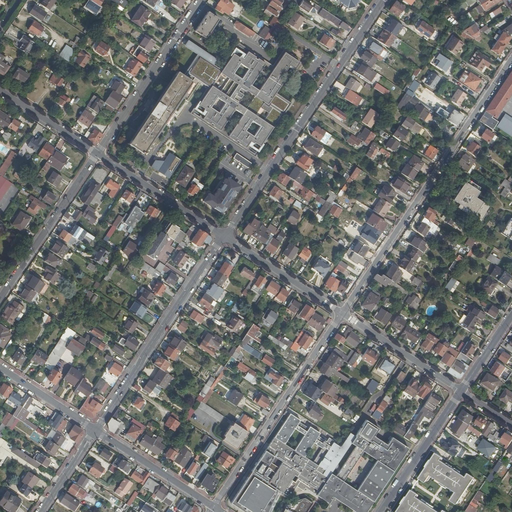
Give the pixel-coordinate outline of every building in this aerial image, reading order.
[(55,0),(44,0),(41,5),(45,7),(49,10),(55,0)] [(109,0),(109,2),(122,11),(124,9),(110,0),(109,0)] [(123,0),(110,0),(124,9),(126,5),(128,3),(123,0)] [(184,0),(172,0),(170,3),(179,9),(184,0)] [(220,0),(214,8),(222,14),(223,12),(226,13),(232,5),(227,1),(227,0),(220,0)] [(277,12),(268,6),(265,9),(266,9),(269,12),(276,17),(282,8),(279,6),(271,0),(271,1),(269,4),(278,10),(277,12)] [(308,12),(312,5),(304,0),(302,0),(298,5),(308,12)] [(475,0),(461,0),(455,4),(459,10),(475,0)] [(486,0),(476,7),(480,13),(500,0),(486,0)] [(399,17),(405,7),(396,1),(390,10),(394,14),(399,17)] [(40,9),(35,5),(29,13),(41,21),(46,13),(43,11),(43,9),(41,8),(40,9)] [(149,12),(140,6),(130,21),(139,27),(143,22),(145,23),(148,18),(146,17),(149,12)] [(88,7),(83,14),(94,21),(98,16),(96,15),(98,13),(88,7)] [(502,11),(499,7),(492,12),(495,16),(502,11)] [(345,29),(348,25),(328,12),(322,8),(319,13),(324,17),(325,16),(339,26),(339,25),(345,29)] [(218,18),(208,11),(194,31),(205,38),(218,18)] [(297,29),(304,18),(295,11),(287,23),(297,29)] [(476,23),(469,12),(463,15),(470,27),(474,24),(476,23)] [(387,25),(384,29),(385,30),(395,37),(396,37),(399,33),(398,32),(400,29),(401,29),(403,26),(392,18),(389,21),(391,22),(388,26),(387,25)] [(277,20),(272,26),(273,27),(265,39),(269,42),(276,31),(279,33),(284,25),(277,20)] [(430,37),(436,29),(423,20),(417,28),(430,37)] [(34,34),(34,33),(39,36),(43,29),(39,26),(40,25),(34,21),(28,30),(34,34)] [(237,21),(235,24),(236,27),(250,37),(253,32),(237,21)] [(470,27),(463,31),(474,38),(479,34),(480,34),(484,31),(488,29),(486,25),(478,30),(474,24),(470,27)] [(511,24),(503,31),(504,31),(511,36),(511,24)] [(266,25),(259,35),(264,39),(271,28),(266,25)] [(378,41),(385,30),(384,29),(377,40),(378,41)] [(385,30),(378,41),(388,48),(395,37),(385,30)] [(463,31),(460,35),(471,42),(474,38),(463,31)] [(511,36),(504,31),(501,36),(508,41),(511,36)] [(319,42),(329,49),(335,41),(324,34),(319,42)] [(19,41),(22,44),(19,49),(24,53),(27,54),(34,43),(23,36),(19,41)] [(154,42),(145,36),(139,46),(146,51),(149,53),(152,47),(151,47),(154,42)] [(454,36),(446,48),(454,54),(459,46),(461,47),(464,43),(454,36)] [(508,41),(501,36),(498,40),(505,45),(508,41)] [(376,42),(372,40),(366,50),(372,54),(377,58),(381,60),(387,51),(377,44),(378,43),(376,41),(376,42)] [(494,45),(497,47),(502,50),(505,45),(498,40),(494,45)] [(109,47),(101,42),(95,50),(103,56),(109,47)] [(59,56),(70,62),(76,51),(65,45),(59,56)] [(497,47),(494,45),(491,50),(499,55),(502,50),(497,47)] [(138,46),(136,49),(132,55),(144,63),(148,56),(144,53),(146,51),(139,46),(138,46)] [(78,49),(81,51),(90,58),(92,55),(79,47),(78,49)] [(207,87),(194,108),(203,114),(200,118),(218,130),(232,108),(240,114),(226,135),(244,147),(248,141),(250,142),(249,144),(256,149),(287,102),(273,92),(285,75),(281,73),(288,63),(294,67),(298,60),(283,50),(258,88),(250,83),(264,61),(246,50),(243,54),(234,48),(221,68),(213,63),(215,59),(199,48),(184,71),(185,71),(182,75),(190,81),(193,78),(207,87)] [(80,57),(81,58),(77,63),(84,68),(90,58),(81,51),(78,56),(80,57)] [(361,58),(364,60),(362,62),(371,68),(377,58),(372,54),(371,55),(365,51),(361,58)] [(489,58),(479,52),(471,65),(480,71),(484,65),(489,58)] [(0,72),(4,76),(11,66),(3,61),(6,57),(0,53),(0,72)] [(436,65),(446,71),(452,62),(439,53),(436,58),(440,60),(436,65)] [(142,65),(133,59),(125,71),(126,72),(134,77),(142,65)] [(362,62),(356,72),(370,81),(377,72),(371,68),(362,62)] [(16,72),(13,77),(17,80),(19,81),(20,80),(23,82),(24,82),(26,78),(27,76),(18,70),(17,72),(16,72)] [(511,70),(502,86),(486,111),(493,116),(495,117),(506,101),(511,92),(511,70)] [(156,100),(153,98),(148,104),(170,118),(173,112),(170,110),(190,81),(176,71),(156,100)] [(432,89),(440,78),(430,72),(423,83),(432,89)] [(468,76),(463,73),(459,79),(474,89),(481,79),(470,73),(468,76)] [(60,86),(63,81),(58,77),(56,80),(53,77),(50,82),(54,86),(55,84),(60,86)] [(360,84),(351,77),(345,86),(346,87),(355,93),(360,84)] [(125,86),(116,80),(110,89),(113,91),(118,94),(119,95),(125,86)] [(413,82),(410,80),(404,90),(406,92),(408,89),(413,82)] [(413,82),(408,89),(411,91),(417,82),(414,80),(413,82)] [(377,83),(374,87),(387,96),(390,91),(377,83)] [(450,100),(458,106),(466,94),(457,88),(450,100)] [(118,94),(113,91),(104,104),(107,105),(109,107),(110,106),(114,108),(117,104),(119,105),(123,99),(117,95),(118,94)] [(406,92),(397,106),(399,108),(402,110),(411,95),(409,94),(406,92)] [(362,98),(356,94),(351,102),(357,106),(362,98)] [(411,95),(408,100),(416,105),(417,104),(419,100),(411,95)] [(70,100),(64,96),(62,98),(62,99),(60,99),(59,98),(56,102),(65,108),(68,104),(68,103),(70,100)] [(88,104),(86,107),(96,113),(102,102),(93,96),(90,100),(94,103),(92,106),(88,104)] [(446,103),(443,108),(450,113),(453,108),(446,103)] [(164,123),(165,124),(170,118),(148,104),(145,109),(148,112),(127,142),(142,152),(157,130),(158,131),(164,123)] [(416,105),(411,112),(423,120),(428,112),(417,104),(416,105)] [(104,109),(111,113),(113,109),(109,107),(107,105),(104,109)] [(399,108),(397,106),(390,116),(389,117),(392,120),(399,108)] [(346,115),(334,107),(331,111),(343,119),(346,115)] [(370,108),(367,113),(376,119),(379,114),(370,108)] [(462,115),(454,110),(447,120),(456,125),(462,115)] [(0,111),(0,124),(6,129),(7,128),(13,119),(8,116),(7,117),(0,111)] [(93,117),(83,111),(78,120),(87,126),(93,117)] [(488,119),(484,124),(493,130),(497,122),(492,117),(493,116),(486,111),(482,116),(488,119)] [(361,121),(370,127),(376,119),(367,113),(361,121)] [(511,118),(505,114),(497,126),(511,135),(511,118)] [(407,116),(401,126),(416,135),(422,126),(407,116)] [(19,123),(13,119),(7,128),(8,129),(9,128),(14,131),(17,127),(19,123)] [(408,131),(398,125),(392,135),(401,141),(408,131)] [(311,134),(319,140),(324,133),(325,131),(317,126),(311,134)] [(361,134),(360,133),(357,137),(362,141),(365,143),(368,145),(375,135),(365,127),(361,134)] [(481,133),(479,136),(488,142),(491,138),(494,141),(496,137),(493,135),(494,134),(486,129),(483,134),(481,133)] [(94,130),(91,135),(88,139),(94,143),(98,142),(102,135),(94,130)] [(5,131),(2,135),(0,138),(6,142),(10,136),(11,135),(5,131)] [(45,138),(40,135),(37,140),(33,137),(27,146),(36,152),(45,138)] [(360,141),(351,135),(347,141),(354,146),(356,144),(357,145),(360,141)] [(391,137),(385,146),(393,151),(397,146),(398,147),(400,144),(399,143),(395,140),(396,139),(394,137),(393,138),(391,137)] [(317,156),(323,147),(310,139),(304,147),(317,156)] [(481,144),(475,139),(467,151),(474,155),(481,144)] [(378,150),(375,149),(378,145),(373,141),(370,146),(370,147),(365,154),(370,157),(372,154),(374,156),(378,150)] [(424,155),(432,160),(438,150),(427,142),(425,145),(429,147),(424,155)] [(50,148),(45,145),(38,155),(46,160),(54,150),(50,147),(50,148)] [(0,175),(2,177),(17,155),(11,151),(0,168),(0,175)] [(61,157),(53,151),(46,163),(50,165),(60,172),(69,158),(63,154),(61,157)] [(465,153),(465,152),(457,165),(467,172),(472,164),(476,159),(475,159),(473,157),(465,153)] [(236,153),(233,159),(248,168),(251,163),(236,153)] [(296,162),(295,163),(306,170),(312,160),(303,155),(300,160),(298,159),(297,159),(296,162)] [(423,162),(413,155),(407,164),(416,170),(419,165),(420,166),(423,162)] [(155,176),(161,168),(158,166),(159,165),(157,164),(157,165),(153,162),(147,170),(155,176)] [(50,165),(46,163),(42,169),(45,172),(50,165)] [(167,173),(172,166),(171,165),(167,163),(162,170),(163,170),(158,177),(166,182),(168,178),(170,179),(172,176),(167,173)] [(407,164),(401,173),(411,179),(417,170),(416,170),(407,164)] [(476,166),(472,164),(467,172),(470,174),(476,166)] [(194,173),(185,167),(177,178),(181,181),(179,183),(184,187),(188,182),(194,173)] [(363,171),(356,167),(349,176),(353,179),(357,173),(360,175),(363,171)] [(304,173),(296,168),(290,177),(294,181),(299,184),(305,174),(304,173)] [(62,177),(54,172),(47,182),(55,187),(62,177)] [(289,179),(293,182),(294,181),(290,177),(281,172),(277,179),(285,185),(289,179)] [(0,176),(0,200),(12,183),(2,177),(0,175),(0,176)] [(392,185),(404,192),(409,184),(398,176),(392,185)] [(349,177),(347,179),(343,185),(346,187),(352,179),(349,177)] [(195,193),(198,189),(200,190),(203,186),(197,183),(198,181),(193,178),(190,183),(192,185),(187,192),(192,195),(193,192),(195,193)] [(209,193),(203,201),(221,213),(237,189),(230,184),(231,182),(226,179),(219,189),(218,188),(213,196),(209,193)] [(459,204),(457,208),(466,214),(468,212),(472,215),(471,217),(475,220),(477,218),(480,220),(489,206),(482,201),(481,203),(477,199),(477,198),(476,197),(476,196),(475,195),(479,187),(468,179),(465,182),(464,181),(460,187),(462,189),(459,192),(458,191),(452,200),(459,204)] [(501,185),(505,187),(501,194),(505,197),(511,187),(511,186),(511,183),(511,182),(508,181),(505,179),(501,185)] [(112,197),(119,186),(109,180),(105,186),(111,190),(108,195),(112,197)] [(90,183),(80,199),(88,205),(90,202),(96,193),(99,189),(98,188),(94,186),(90,183)] [(395,192),(384,185),(377,195),(381,198),(387,202),(391,196),(392,196),(395,192)] [(271,190),(272,191),(270,195),(269,197),(275,201),(276,201),(282,192),(283,193),(284,192),(274,186),(271,190)] [(312,195),(316,197),(316,198),(319,200),(321,198),(304,187),(299,194),(308,200),(312,195)] [(327,195),(329,197),(326,201),(330,204),(332,201),(333,200),(337,195),(328,189),(326,192),(328,193),(327,195)] [(44,190),(43,191),(41,195),(37,200),(39,201),(42,199),(47,191),(44,190)] [(134,196),(125,190),(121,197),(129,203),(134,196)] [(339,192),(337,195),(333,200),(336,201),(342,192),(340,190),(339,192)] [(54,197),(47,191),(42,199),(50,204),(54,197)] [(103,197),(96,193),(90,202),(93,204),(94,201),(99,204),(103,197)] [(28,199),(32,202),(26,210),(34,216),(40,207),(43,209),(46,205),(39,201),(37,200),(30,195),(28,199)] [(387,202),(381,198),(372,211),(374,212),(382,217),(387,211),(386,210),(390,204),(387,202)] [(302,204),(296,200),(293,205),(299,209),(302,204)] [(330,204),(326,201),(318,214),(322,217),(330,204)] [(334,204),(329,212),(337,217),(342,210),(334,204)] [(425,213),(426,214),(424,216),(430,220),(429,221),(437,226),(439,224),(431,218),(437,210),(430,205),(428,208),(428,207),(425,213)] [(95,211),(87,206),(82,213),(81,215),(88,220),(87,221),(91,224),(96,218),(92,215),(95,211)] [(122,218),(121,220),(133,228),(144,213),(140,210),(140,209),(135,206),(128,215),(125,213),(122,218)] [(149,206),(145,213),(150,216),(154,218),(158,212),(149,206)] [(65,212),(62,216),(75,224),(81,215),(82,213),(76,209),(75,211),(77,213),(73,218),(74,219),(73,220),(69,218),(71,215),(65,212)] [(308,212),(316,217),(318,214),(310,209),(308,212)] [(300,214),(293,210),(286,220),(293,225),(300,214)] [(25,215),(21,212),(12,225),(21,231),(23,227),(25,228),(32,217),(26,213),(25,215)] [(373,214),(372,214),(366,223),(368,224),(380,232),(386,223),(373,214)] [(122,218),(119,216),(112,226),(116,228),(121,220),(122,218)] [(427,230),(432,233),(437,226),(429,221),(423,217),(420,221),(422,223),(417,231),(424,236),(427,230)] [(457,224),(456,224),(457,223),(447,217),(444,220),(454,227),(455,226),(455,227),(457,224)] [(250,235),(256,227),(257,228),(261,221),(260,220),(258,223),(252,219),(251,220),(249,223),(253,225),(252,227),(248,224),(243,231),(250,235)] [(509,238),(510,237),(511,238),(511,251),(511,252),(511,253),(511,221),(510,220),(501,233),(509,238)] [(154,260),(169,238),(179,244),(180,242),(181,241),(185,234),(169,223),(165,228),(162,233),(160,231),(154,241),(152,240),(150,240),(149,242),(150,243),(151,244),(145,254),(154,260)] [(368,224),(362,233),(366,236),(365,238),(368,240),(372,243),(373,242),(380,232),(368,224)] [(85,231),(78,226),(71,236),(76,239),(78,240),(85,231)] [(261,231),(256,229),(252,235),(260,240),(266,230),(263,228),(261,231)] [(58,236),(71,245),(76,239),(71,236),(62,229),(58,236)] [(194,233),(189,229),(185,234),(192,239),(195,233),(194,233)] [(198,229),(195,233),(192,239),(190,241),(192,242),(191,244),(196,247),(197,246),(199,247),(203,240),(209,245),(212,241),(211,237),(198,229)] [(269,232),(266,230),(260,240),(267,245),(271,238),(267,235),(269,232)] [(273,239),(271,238),(267,245),(265,249),(268,251),(273,254),(277,246),(276,246),(278,243),(284,234),(280,232),(277,230),(273,236),(275,237),(274,238),(273,239)] [(478,237),(472,233),(464,244),(471,248),(478,237)] [(410,237),(406,242),(413,246),(421,252),(425,247),(422,246),(424,243),(413,236),(411,238),(410,237)] [(129,256),(128,258),(131,260),(139,248),(135,245),(133,243),(133,242),(130,240),(122,252),(129,256)] [(370,248),(358,240),(350,251),(362,258),(370,248)] [(54,244),(55,245),(51,251),(60,258),(67,248),(56,241),(54,244)] [(287,257),(291,259),(297,249),(289,244),(283,253),(284,254),(283,256),(286,258),(287,257)] [(421,252),(413,246),(406,257),(414,262),(421,252)] [(304,247),(302,250),(298,256),(305,260),(311,252),(304,247)] [(101,248),(93,260),(101,266),(109,254),(101,248)] [(473,250),(471,248),(464,258),(467,259),(473,250)] [(353,257),(364,264),(362,266),(365,268),(369,263),(362,258),(350,251),(348,249),(344,254),(347,256),(348,254),(350,253),(354,256),(353,257)] [(188,256),(179,251),(171,263),(180,268),(188,256)] [(47,257),(47,258),(44,261),(54,267),(56,264),(60,267),(62,263),(57,260),(57,259),(49,253),(47,256),(47,257)] [(490,253),(486,259),(496,266),(500,260),(490,253)] [(406,256),(402,261),(398,267),(402,270),(407,273),(414,262),(406,257),(406,256)] [(323,277),(330,267),(317,258),(312,268),(320,273),(319,274),(323,277)] [(140,260),(136,265),(156,279),(160,273),(161,270),(164,266),(159,263),(154,270),(140,260)] [(461,263),(456,260),(451,267),(452,267),(450,271),(451,272),(454,274),(461,264),(461,263)] [(232,267),(224,262),(218,272),(225,277),(229,272),(232,267)] [(86,267),(93,271),(96,267),(89,263),(86,267)] [(335,268),(344,273),(346,270),(338,264),(335,268)] [(491,274),(498,279),(498,280),(506,286),(510,279),(509,278),(511,276),(504,271),(496,266),(491,274)] [(53,284),(59,275),(47,267),(45,270),(47,272),(44,278),(53,284)] [(106,274),(103,279),(106,281),(114,269),(111,267),(106,274)] [(240,274),(251,281),(248,285),(251,288),(254,284),(256,280),(253,278),(255,275),(244,267),(240,274)] [(401,272),(392,267),(385,277),(391,281),(394,283),(401,272)] [(222,282),(224,283),(227,278),(225,277),(218,272),(212,281),(219,286),(222,282)] [(403,274),(401,272),(394,283),(396,284),(403,274)] [(173,285),(178,278),(170,273),(165,281),(168,284),(169,283),(173,285)] [(374,278),(385,286),(386,284),(387,282),(389,284),(389,283),(391,281),(385,277),(382,275),(381,277),(376,274),(374,278)] [(254,285),(254,284),(251,288),(251,289),(252,290),(257,293),(257,294),(261,296),(263,293),(266,289),(269,284),(265,281),(266,281),(260,276),(254,285)] [(34,290),(40,282),(32,277),(29,282),(27,281),(25,284),(34,290)] [(334,291),(338,285),(339,285),(340,282),(331,277),(325,285),(334,291)] [(411,282),(417,286),(420,281),(414,277),(411,282)] [(487,277),(485,280),(494,285),(496,283),(487,277)] [(273,278),(269,284),(266,289),(275,295),(280,287),(275,284),(277,280),(273,278)] [(340,282),(339,285),(335,290),(341,294),(348,283),(343,279),(340,282)] [(480,287),(489,293),(494,285),(485,280),(480,287)] [(391,281),(389,283),(406,295),(408,292),(396,284),(394,283),(391,281)] [(165,287),(157,282),(152,291),(159,296),(165,287)] [(207,290),(205,293),(216,301),(223,290),(213,284),(209,291),(207,290)] [(35,292),(25,285),(18,296),(28,303),(35,292)] [(288,293),(281,288),(275,297),(282,302),(288,293)] [(145,289),(138,299),(146,304),(153,294),(145,289)] [(408,292),(406,295),(401,302),(404,304),(405,302),(406,303),(412,295),(410,293),(408,292)] [(371,293),(362,305),(371,311),(372,309),(376,304),(379,298),(371,293)] [(412,294),(412,295),(406,303),(410,305),(412,307),(411,309),(416,312),(420,305),(418,303),(420,299),(412,294)] [(204,295),(199,303),(207,308),(212,301),(213,300),(204,295)] [(389,299),(385,296),(380,303),(384,305),(389,299)] [(300,304),(292,299),(288,305),(287,307),(294,313),(300,304)] [(129,310),(141,318),(147,308),(135,300),(129,310)] [(9,305),(7,309),(7,312),(3,318),(11,324),(15,319),(13,317),(18,310),(20,312),(21,312),(24,307),(14,301),(11,306),(9,305)] [(215,303),(212,301),(207,308),(210,310),(215,303)] [(381,309),(381,308),(376,304),(372,309),(377,312),(374,317),(385,325),(391,315),(381,309)] [(493,318),(497,311),(503,315),(505,312),(499,309),(498,310),(496,308),(495,308),(490,304),(487,308),(489,309),(488,311),(486,310),(485,312),(493,318)] [(314,310),(310,307),(307,305),(306,305),(298,316),(307,322),(312,316),(311,315),(314,310)] [(473,306),(469,312),(478,319),(480,320),(484,313),(473,306)] [(277,315),(268,309),(262,318),(272,324),(277,315)] [(43,315),(40,321),(43,323),(43,322),(47,324),(51,318),(40,310),(38,313),(43,315)] [(193,311),(189,317),(199,324),(203,318),(193,311)] [(21,312),(20,312),(15,319),(18,321),(23,315),(20,313),(21,312)] [(475,327),(474,325),(478,319),(469,312),(462,323),(465,325),(464,327),(471,332),(473,332),(474,330),(475,329),(475,327)] [(314,313),(312,316),(307,322),(307,323),(318,330),(325,320),(314,313)] [(229,323),(231,324),(228,328),(236,333),(243,322),(234,316),(229,323)] [(405,322),(398,316),(392,325),(400,330),(405,322)] [(137,324),(129,319),(123,328),(131,334),(137,324)] [(256,326),(253,324),(245,335),(250,338),(259,343),(261,340),(257,337),(259,334),(259,335),(261,333),(258,330),(259,328),(256,326)] [(0,345),(2,346),(10,335),(6,333),(7,331),(0,326),(0,345)] [(69,329),(66,327),(55,345),(57,346),(62,339),(68,343),(66,346),(79,355),(84,347),(71,338),(75,333),(74,333),(69,329)] [(352,329),(349,327),(343,336),(346,338),(350,332),(352,329)] [(406,338),(414,343),(420,335),(407,327),(401,337),(405,340),(406,338)] [(103,335),(93,328),(90,332),(100,339),(103,335)] [(308,333),(303,329),(293,343),(292,345),(290,348),(296,352),(300,346),(305,349),(314,336),(309,332),(308,333)] [(350,332),(346,338),(345,339),(344,340),(354,347),(358,341),(357,340),(359,337),(350,332)] [(75,333),(71,338),(84,347),(87,342),(88,341),(84,339),(75,333)] [(200,338),(203,340),(216,349),(219,351),(223,345),(222,344),(224,341),(215,335),(213,337),(207,333),(205,337),(202,335),(200,338)] [(428,350),(431,346),(433,347),(438,340),(428,333),(425,338),(426,339),(421,346),(428,350)] [(336,334),(333,338),(342,344),(344,340),(345,339),(341,336),(336,334)] [(88,341),(97,347),(96,347),(98,348),(100,350),(103,345),(99,343),(99,344),(98,343),(96,342),(86,335),(84,339),(88,341)] [(186,343),(175,335),(169,345),(180,352),(186,343)] [(241,341),(237,346),(258,360),(261,355),(259,353),(254,350),(245,344),(250,338),(245,335),(241,341)] [(269,335),(267,338),(275,344),(281,347),(283,344),(279,342),(276,339),(269,335)] [(118,343),(122,346),(124,344),(132,350),(138,342),(129,336),(126,341),(121,338),(118,343)] [(14,340),(11,338),(1,354),(5,356),(9,349),(8,349),(14,340)] [(282,338),(279,342),(283,344),(290,348),(292,345),(283,339),(282,338)] [(57,346),(55,345),(47,357),(42,364),(45,366),(47,363),(53,366),(66,346),(68,343),(62,339),(57,346)] [(199,347),(212,356),(216,349),(203,340),(199,347)] [(438,342),(432,351),(440,357),(447,346),(443,343),(442,344),(438,342)] [(467,342),(465,345),(460,353),(468,359),(470,356),(469,355),(474,347),(467,342)] [(465,345),(461,343),(456,350),(460,353),(465,345)] [(115,345),(112,350),(119,354),(120,353),(122,354),(124,351),(115,345)] [(178,352),(169,346),(163,354),(172,360),(178,352)] [(20,365),(28,353),(19,347),(11,359),(20,365)] [(236,349),(234,347),(228,356),(230,358),(231,357),(231,356),(236,349)] [(335,349),(333,350),(345,359),(346,357),(335,349)] [(367,349),(361,358),(372,365),(378,356),(374,353),(373,353),(371,352),(371,351),(367,349)] [(47,357),(37,350),(31,359),(41,366),(42,364),(47,357)] [(351,350),(346,357),(345,359),(333,350),(331,353),(343,361),(347,364),(351,366),(354,362),(359,355),(355,353),(351,350)] [(511,357),(511,356),(504,351),(500,358),(508,363),(511,359),(511,358),(511,357)] [(343,361),(331,353),(324,363),(336,371),(343,361)] [(440,361),(448,366),(453,358),(446,353),(440,361)] [(460,353),(456,359),(447,373),(457,379),(460,379),(461,378),(467,369),(464,366),(465,364),(463,363),(462,365),(458,363),(461,358),(467,362),(469,360),(468,359),(460,353)] [(261,361),(270,367),(273,361),(265,355),(261,361)] [(169,363),(160,357),(154,365),(161,369),(168,374),(171,371),(168,369),(170,366),(168,365),(169,363)] [(231,357),(230,358),(224,367),(227,369),(234,359),(231,357)] [(384,359),(376,370),(387,377),(394,366),(384,359)] [(116,360),(114,363),(122,368),(124,365),(116,360)] [(236,368),(246,374),(244,376),(247,378),(246,379),(249,381),(250,380),(252,381),(257,374),(240,363),(239,364),(235,361),(234,363),(237,365),(236,368)] [(117,377),(122,368),(114,363),(114,362),(105,375),(107,376),(110,372),(117,377)] [(497,362),(491,371),(500,377),(506,368),(497,362)] [(323,363),(318,371),(327,376),(330,371),(342,379),(344,376),(337,372),(336,371),(324,363),(323,363)] [(223,367),(220,365),(214,375),(217,377),(223,367)] [(82,374),(71,367),(64,378),(74,385),(82,374)] [(265,379),(268,381),(274,374),(276,375),(278,373),(272,368),(265,379)] [(54,384),(60,375),(53,369),(47,378),(51,381),(51,382),(54,384)] [(168,374),(161,369),(152,382),(161,388),(166,382),(169,383),(173,378),(168,374)] [(400,372),(397,377),(395,380),(400,383),(404,376),(400,372)] [(271,383),(277,387),(282,379),(276,375),(274,374),(268,381),(271,383)] [(489,387),(494,390),(497,385),(500,382),(488,374),(482,384),(488,388),(489,387)] [(325,379),(324,378),(317,388),(318,389),(325,379)] [(416,381),(411,378),(402,392),(413,399),(415,395),(417,393),(420,388),(421,387),(418,384),(415,383),(416,381)] [(77,395),(79,391),(85,395),(87,397),(88,397),(92,390),(93,389),(85,384),(84,384),(86,381),(83,379),(73,393),(77,395)] [(99,379),(94,387),(105,393),(110,385),(99,379)] [(143,391),(148,395),(151,390),(153,387),(159,392),(161,388),(152,382),(148,379),(141,389),(144,390),(143,391)] [(325,379),(318,389),(320,391),(330,397),(334,400),(340,404),(343,400),(333,394),(336,390),(332,387),(334,385),(325,379)] [(378,384),(372,379),(365,390),(371,394),(378,384)] [(0,387),(0,394),(6,398),(12,390),(3,383),(0,387)] [(421,389),(420,388),(417,393),(423,397),(424,398),(432,387),(425,383),(421,389)] [(317,388),(310,384),(303,394),(313,401),(320,391),(318,389),(317,388)] [(210,387),(206,385),(199,395),(203,398),(209,389),(210,387)] [(211,390),(209,389),(203,398),(201,401),(205,404),(206,402),(210,396),(213,391),(211,390)] [(511,392),(508,389),(501,399),(508,403),(510,400),(511,401),(511,392)] [(102,400),(103,398),(92,390),(88,397),(92,400),(89,404),(97,411),(102,404),(97,401),(96,403),(92,400),(94,397),(99,400),(100,398),(102,400)] [(233,393),(234,394),(228,402),(236,407),(243,395),(236,391),(235,392),(234,392),(233,393)] [(254,401),(264,408),(269,401),(266,398),(266,397),(259,392),(254,401)] [(432,393),(427,400),(423,406),(431,412),(440,399),(432,393)] [(330,402),(332,403),(334,400),(330,397),(330,398),(324,394),(323,397),(322,397),(320,401),(327,406),(330,402)] [(390,398),(385,394),(375,409),(379,411),(380,412),(386,403),(390,398)] [(145,402),(137,396),(131,405),(140,410),(145,402)] [(87,397),(82,405),(79,410),(90,418),(94,416),(97,411),(89,404),(92,400),(88,397),(87,397)] [(22,399),(19,405),(24,409),(37,418),(42,411),(34,405),(33,407),(30,405),(32,403),(30,402),(32,400),(29,398),(26,402),(22,399)] [(197,407),(219,421),(223,416),(211,408),(205,404),(201,401),(200,402),(197,407)] [(318,414),(320,410),(312,404),(309,408),(310,409),(307,414),(312,416),(311,418),(314,420),(315,418),(319,421),(322,417),(318,414)] [(24,409),(19,405),(13,414),(12,416),(15,418),(17,419),(24,409)] [(413,421),(418,424),(422,418),(425,420),(427,418),(429,419),(433,414),(423,407),(419,413),(413,421)] [(122,411),(118,408),(111,418),(116,421),(122,411)] [(194,410),(191,408),(183,420),(187,422),(194,410)] [(43,417),(47,419),(52,413),(47,410),(43,417)] [(124,413),(122,411),(116,421),(117,422),(118,423),(116,427),(122,430),(122,431),(123,431),(126,427),(121,424),(122,422),(119,420),(124,413)] [(473,417),(464,411),(459,418),(459,419),(468,425),(473,417)] [(8,414),(6,412),(0,421),(0,422),(2,424),(8,414)] [(63,418),(56,413),(48,425),(55,430),(62,420),(63,418)] [(173,431),(181,419),(172,413),(164,425),(173,431)] [(244,415),(241,413),(234,424),(235,424),(237,426),(244,415)] [(300,420),(289,413),(274,437),(271,442),(265,450),(282,461),(268,483),(284,494),(286,495),(291,494),(297,486),(303,490),(305,488),(322,499),(322,498),(321,497),(325,491),(333,497),(355,511),(366,511),(409,448),(391,437),(386,445),(373,436),(378,428),(365,420),(354,436),(349,433),(342,443),(338,440),(336,443),(328,438),(328,439),(322,435),(320,437),(318,436),(319,433),(309,426),(308,428),(299,422),(300,420)] [(9,414),(8,414),(2,424),(5,426),(12,416),(9,414)] [(253,421),(244,415),(237,426),(245,431),(246,431),(253,421)] [(376,415),(374,418),(382,423),(384,420),(376,415)] [(12,416),(5,426),(9,428),(15,418),(12,416)] [(475,421),(474,422),(484,429),(489,422),(480,417),(476,422),(475,421)] [(111,418),(107,423),(109,430),(113,432),(116,427),(118,423),(117,422),(116,424),(115,423),(116,421),(111,418)] [(457,423),(458,423),(453,431),(454,432),(457,434),(456,436),(460,438),(466,428),(472,432),(473,431),(479,436),(481,433),(477,431),(471,427),(468,425),(459,419),(457,423)] [(66,423),(62,420),(55,430),(62,435),(63,434),(62,433),(63,431),(61,430),(62,428),(63,428),(64,427),(65,426),(64,425),(66,423)] [(133,440),(138,433),(140,435),(145,427),(136,421),(133,425),(132,424),(126,433),(129,435),(128,437),(133,440)] [(489,422),(484,429),(481,434),(486,436),(491,428),(492,428),(494,425),(489,421),(489,422)] [(412,423),(407,430),(403,437),(407,440),(416,426),(412,423)] [(66,434),(71,437),(69,439),(76,444),(82,434),(82,431),(72,424),(66,434)] [(230,425),(223,436),(224,436),(226,437),(224,441),(235,448),(239,441),(235,438),(237,435),(242,439),(245,434),(244,433),(245,431),(237,426),(235,424),(233,427),(231,426),(230,425)] [(392,430),(393,430),(403,437),(407,430),(406,429),(405,428),(404,429),(403,430),(395,425),(392,430)] [(122,431),(122,430),(116,427),(113,432),(118,436),(122,431)] [(490,435),(488,438),(495,442),(500,434),(497,432),(494,437),(490,435)] [(146,447),(148,449),(156,437),(153,434),(150,438),(144,434),(144,435),(142,433),(138,440),(139,442),(139,443),(146,447)] [(504,449),(506,450),(511,440),(511,437),(506,433),(503,436),(500,442),(506,446),(504,449)] [(64,439),(56,434),(50,442),(57,446),(59,447),(64,439)] [(156,437),(148,449),(155,454),(154,455),(156,456),(163,445),(159,442),(161,438),(157,436),(156,437)] [(444,444),(441,447),(456,457),(459,454),(456,451),(460,446),(452,440),(447,446),(444,444)] [(484,440),(478,450),(490,457),(496,448),(484,440)] [(44,448),(52,454),(57,446),(50,442),(49,441),(44,448)] [(173,442),(169,449),(167,448),(166,450),(168,451),(165,455),(172,460),(179,449),(174,446),(176,444),(173,442)] [(217,443),(211,452),(214,455),(220,445),(217,443)] [(41,467),(42,466),(39,464),(13,447),(11,451),(36,468),(37,467),(38,468),(39,466),(41,467)] [(182,448),(171,464),(177,467),(179,464),(185,468),(190,461),(192,458),(191,457),(192,455),(182,448)] [(470,457),(468,457),(467,458),(473,462),(478,454),(469,448),(468,451),(472,454),(470,457)] [(107,460),(111,454),(103,449),(100,455),(107,460)] [(282,461),(265,450),(262,455),(248,476),(230,503),(243,511),(271,511),(284,494),(268,483),(282,461)] [(230,464),(233,460),(222,452),(216,461),(226,468),(229,463),(230,464)] [(50,460),(40,453),(35,461),(39,464),(42,466),(45,468),(50,460)] [(425,483),(429,477),(440,485),(445,488),(454,494),(450,501),(456,505),(473,479),(467,475),(465,478),(445,465),(439,461),(441,459),(435,454),(430,462),(426,468),(419,479),(425,483)] [(195,456),(193,460),(185,472),(193,476),(198,469),(195,467),(196,465),(194,464),(198,458),(196,456),(195,456)] [(122,461),(121,462),(116,458),(112,465),(127,475),(130,470),(128,468),(129,466),(122,461)] [(499,461),(496,466),(487,478),(491,481),(502,463),(499,461)] [(88,473),(97,478),(101,473),(102,470),(103,469),(99,467),(94,463),(88,473)] [(111,465),(108,470),(114,474),(117,469),(111,465)] [(39,479),(27,471),(20,481),(23,483),(31,488),(33,485),(35,481),(37,482),(39,479)] [(214,475),(208,471),(201,483),(211,489),(216,481),(212,478),(214,475)] [(142,486),(149,474),(146,472),(142,477),(134,472),(130,477),(142,486)] [(92,487),(93,486),(96,488),(97,485),(82,475),(77,483),(83,488),(87,483),(92,487)] [(125,495),(132,484),(124,479),(117,489),(116,489),(114,493),(121,497),(123,494),(125,495)] [(150,481),(146,488),(153,493),(158,486),(150,481)] [(18,491),(26,496),(31,489),(31,488),(23,483),(18,491)] [(76,497),(77,495),(79,496),(81,497),(84,492),(72,484),(67,492),(74,497),(75,496),(76,497)] [(166,491),(158,486),(153,493),(153,494),(161,499),(166,491)] [(443,511),(442,511),(435,511),(432,509),(426,506),(415,498),(417,494),(411,490),(406,498),(402,504),(396,511),(405,511),(406,511),(443,511)] [(483,493),(479,490),(473,499),(477,501),(483,493)] [(0,505),(10,511),(15,511),(22,503),(6,492),(0,500),(0,505)] [(138,494),(135,492),(126,505),(129,507),(129,506),(136,496),(138,494)] [(175,499),(167,494),(162,502),(170,507),(175,499)] [(70,503),(72,500),(65,495),(60,503),(67,508),(70,503)] [(285,505),(281,511),(306,511),(312,503),(305,498),(285,505)] [(72,500),(70,503),(78,509),(80,505),(72,500)] [(146,503),(139,511),(156,511),(158,511),(146,503)] [(182,503),(178,510),(180,511),(189,511),(192,509),(182,503)]
